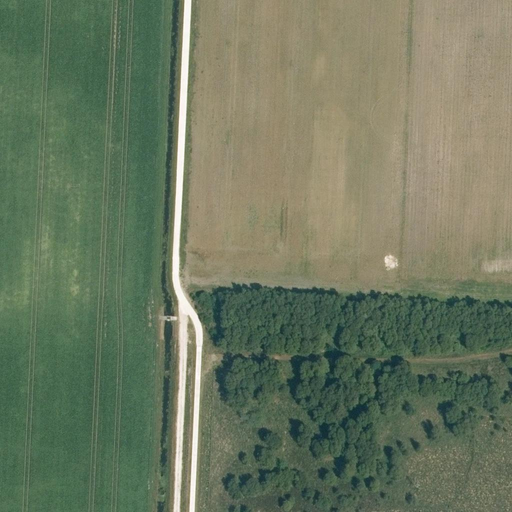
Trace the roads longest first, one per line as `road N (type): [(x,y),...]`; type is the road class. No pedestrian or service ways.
road 1 (track): [(511,353),(453,362),(182,357)]
road 2 (track): [(176,511),(182,357)]
